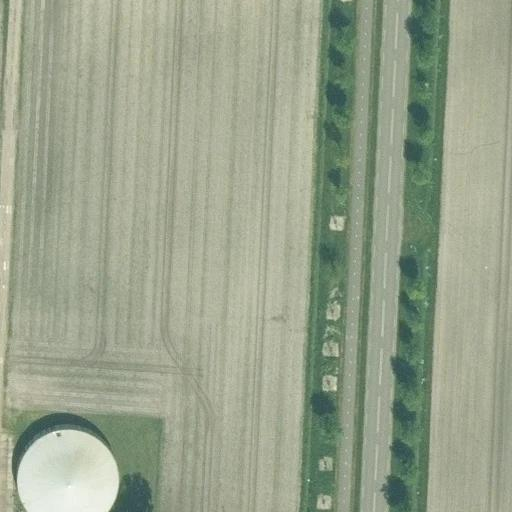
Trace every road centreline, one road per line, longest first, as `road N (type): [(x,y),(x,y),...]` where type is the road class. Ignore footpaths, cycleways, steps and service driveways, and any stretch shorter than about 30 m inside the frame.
road 1 (secondary): [(372,511),(397,0)]
road 2 (unknown): [(12,0),(0,286)]
